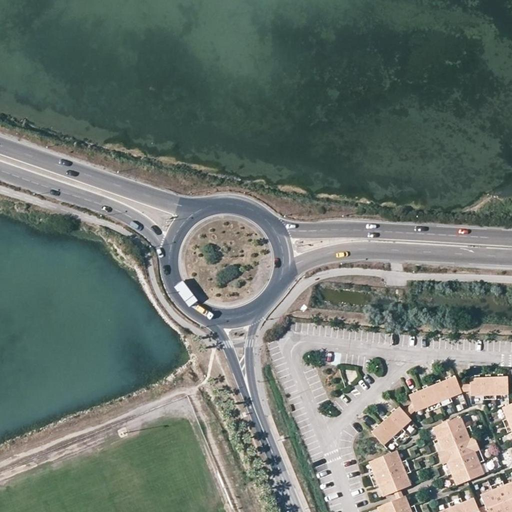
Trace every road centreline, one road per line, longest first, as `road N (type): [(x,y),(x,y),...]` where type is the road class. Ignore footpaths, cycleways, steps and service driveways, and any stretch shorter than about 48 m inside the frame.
road 1 (primary): [(511,238),(300,231),(268,219)]
road 2 (primary): [(282,276),(324,254),(360,249),(511,256)]
road 3 (primary): [(201,208),(0,143)]
road 4 (primary): [(0,167),(136,218),(169,262)]
road 5 (tertiary): [(187,303),(226,346),(257,415)]
road 6 (tertiary): [(257,415),(251,343),(272,296)]
